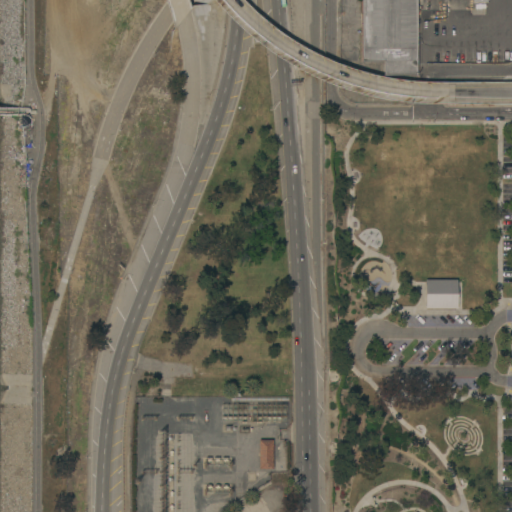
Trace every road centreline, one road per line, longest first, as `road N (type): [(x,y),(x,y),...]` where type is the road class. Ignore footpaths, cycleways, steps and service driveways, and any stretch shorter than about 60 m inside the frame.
road 1 (motorway): [(238,0),(223,98),(119,361),(102,511)]
road 2 (motorway): [(300,324),(276,0)]
road 3 (motorway): [(300,324),(312,195),(312,0)]
road 4 (motorway): [(230,0),(287,48),(331,71),(389,88),(457,93)]
road 5 (motorway): [(185,20),(194,77),(169,235)]
road 6 (motorway): [(305,511),(302,390)]
